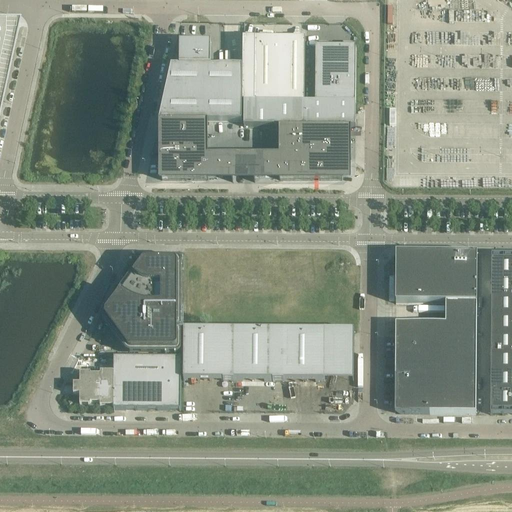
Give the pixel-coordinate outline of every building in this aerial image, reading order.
[(0,114),(16,38),(20,22),(0,22),(0,114)] [(255,103),(255,104),(305,104),(305,40),(280,40),(255,40),(255,103)] [(242,123),(242,67),(224,67),(211,67),(211,44),(180,44),(179,67),(171,67),(171,69),(170,72),(161,115),(160,117),(159,122),(242,123)] [(356,105),(356,49),(316,49),(315,104),(356,105)] [(244,128),(305,129),(305,104),(255,104),(255,103),(244,103),(244,128)] [(305,129),(355,129),(356,105),(315,104),(305,104),(305,129)] [(210,156),(210,123),(161,123),(161,182),(235,182),(235,156),(210,156)] [(351,129),(279,130),(279,131),(280,131),(280,136),(279,136),(279,159),(255,159),(255,157),(254,157),(254,173),(254,183),(255,183),(255,177),(279,177),(279,181),(342,181),(342,160),(343,160),(351,160),(351,159),(350,159),(350,150),(351,150),(351,139),(350,139),(351,130),(351,129)] [(477,305),(477,255),(396,255),(396,304),(446,305),(477,305)] [(181,347),(182,269),(182,264),(180,261),(177,260),(146,260),(144,260),(141,262),(102,315),(102,316),(102,317),(101,318),(101,319),(101,320),(102,320),(102,321),(126,353),(126,354),(127,354),(128,355),(129,355),(130,356),(178,356),(181,354),(182,351),(181,347)] [(511,279),(511,260),(492,260),(492,279),(511,279)] [(511,297),(511,279),(492,279),(491,298),(511,297)] [(511,316),(511,297),(491,298),(491,317),(511,316)] [(476,416),(477,305),(446,305),(446,326),(396,326),(395,415),(476,416)] [(511,335),(511,316),(491,317),(491,336),(511,335)] [(325,332),(184,331),(183,382),(324,383),(325,332)] [(511,354),(511,335),(491,336),(491,354),(511,354)] [(511,373),(511,354),(491,354),(491,373),(511,373)] [(181,360),(114,359),(114,361),(115,361),(115,371),(114,371),(114,374),(111,374),(101,373),(100,373),(101,374),(101,376),(99,376),(91,376),(91,375),(91,374),(90,375),(80,374),(80,375),(80,385),(74,385),(74,386),(74,387),(75,387),(75,386),(76,386),(76,395),(75,395),(75,394),(74,394),(74,395),(74,396),(80,396),(80,406),(80,407),(90,407),(91,407),(91,406),(90,405),(100,405),(100,408),(101,408),(113,408),(113,409),(114,411),(126,411),(126,410),(135,410),(135,411),(148,411),(157,411),(157,412),(170,412),(170,411),(179,411),(179,412),(181,412),(181,360)] [(511,392),(511,373),(491,373),(491,392),(511,392)] [(511,411),(511,392),(491,392),(491,411),(511,411)]
